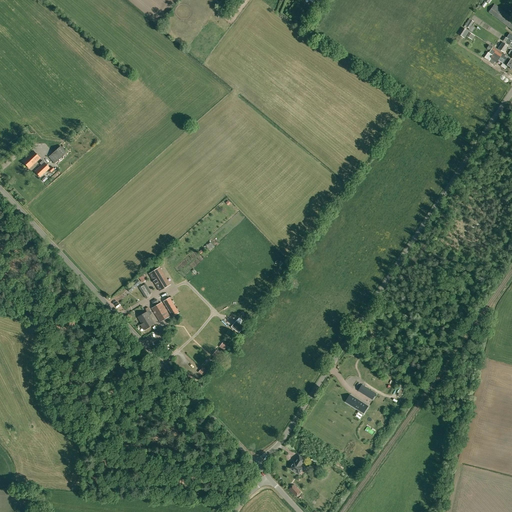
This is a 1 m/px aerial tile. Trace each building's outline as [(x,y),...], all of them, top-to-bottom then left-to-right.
[(222,5),(220,7),(226,12),(228,9),(231,5),(230,4),(226,8),(222,5)] [(511,17),(495,4),(489,12),(511,29),(511,17)] [(468,30),(465,29),(463,28),(459,34),(464,38),(469,31),(468,30)] [(493,47),(491,51),(509,63),(511,64),(511,60),(511,59),(505,55),(506,55),(503,53),(493,46),(493,47)] [(488,52),(486,56),(491,59),(489,61),(494,64),(495,62),(496,63),(498,60),(502,63),(501,66),(506,69),(508,66),(511,69),(511,64),(509,63),(490,50),(489,53),(488,52)] [(49,157),(54,163),(67,152),(61,145),(49,157)] [(40,158),(33,150),(22,161),(29,168),(40,158)] [(35,171),(40,177),(49,168),(43,160),(40,163),(41,165),(35,171)] [(211,250),(215,246),(212,242),(207,245),(211,250)] [(160,267),(149,273),(160,291),(170,285),(160,267)] [(142,282),(147,278),(144,274),(139,278),(142,282)] [(141,282),(137,278),(127,288),(130,292),(141,282)] [(150,296),(144,285),(139,288),(143,295),(142,296),(144,299),(150,296)] [(183,300),(186,308),(194,304),(191,297),(183,300)] [(178,313),(177,311),(170,298),(164,301),(173,317),(178,313)] [(161,303),(152,308),(160,322),(170,316),(161,303)] [(150,315),(152,313),(150,310),(138,317),(142,323),(140,324),(144,330),(145,329),(145,330),(155,323),(150,315)] [(231,327),(239,333),(244,327),(236,320),(231,327)] [(224,342),(219,347),(224,351),(228,346),(224,342)] [(217,350),(212,356),(217,360),(222,354),(217,350)] [(210,359),(205,364),(210,368),(215,363),(210,359)] [(203,367),(199,373),(203,377),(208,371),(203,367)] [(363,389),(360,393),(372,400),(375,396),(363,389)] [(354,404),(353,406),(364,413),(368,406),(352,396),(349,401),(354,404)] [(296,472),(299,474),(303,467),(301,466),(305,459),(299,456),(294,463),(293,463),(290,468),(293,470),(294,471),(294,472),(295,472),(296,472)] [(300,492),(294,485),(289,489),(296,496),(300,492)]
